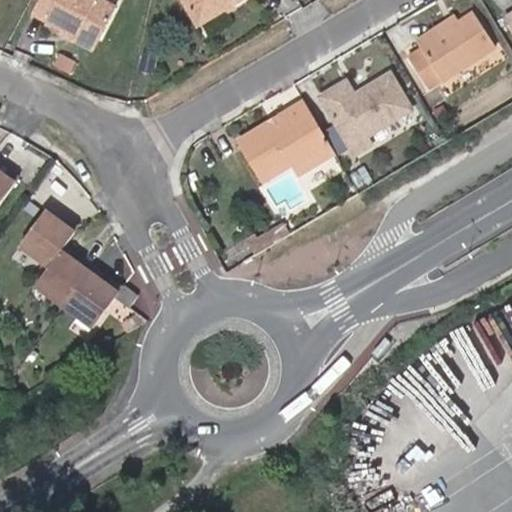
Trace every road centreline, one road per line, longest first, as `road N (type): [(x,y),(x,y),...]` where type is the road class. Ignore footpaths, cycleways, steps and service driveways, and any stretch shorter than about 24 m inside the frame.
road 1 (residential): [(290,410),(333,428),(402,415),(427,385),(466,290),(511,252)]
road 2 (residential): [(134,148),(381,0)]
road 3 (secondary): [(293,335),(511,200)]
road 4 (secondary): [(3,511),(169,406)]
road 5 (residential): [(134,148),(126,211),(167,296),(171,330)]
road 6 (residential): [(225,299),(202,276),(134,148)]
road 7 (residential): [(134,148),(0,75)]
road 8 (secondary): [(169,406),(201,434),(237,441),(267,431),(290,410)]
